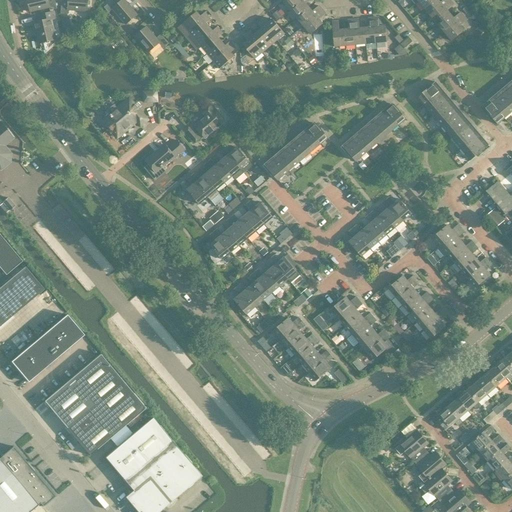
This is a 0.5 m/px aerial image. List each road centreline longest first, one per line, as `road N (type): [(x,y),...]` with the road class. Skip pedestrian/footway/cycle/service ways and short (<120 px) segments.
road 1 (tertiary): [(319,424),(98,183)]
road 2 (residential): [(478,332),(414,260),(373,288),(360,285),(274,184)]
road 3 (residential): [(504,145),(390,0)]
road 4 (tertiary): [(319,424),(478,332)]
road 5 (residential): [(511,270),(453,197),(504,145)]
road 6 (unclassified): [(0,384),(105,511)]
road 7 (tertiary): [(98,183),(12,68)]
